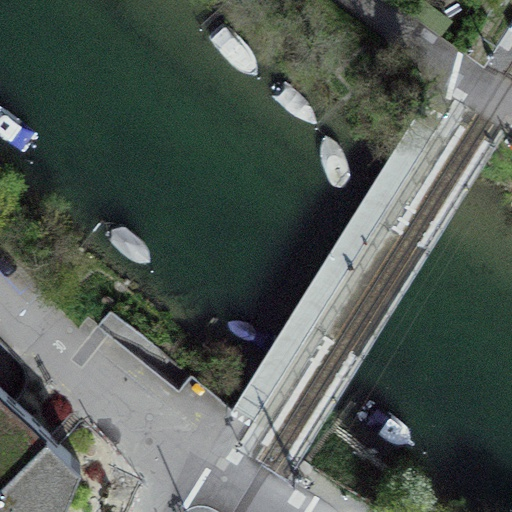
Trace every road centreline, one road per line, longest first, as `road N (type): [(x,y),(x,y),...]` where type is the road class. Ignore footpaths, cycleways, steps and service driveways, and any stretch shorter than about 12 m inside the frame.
road 1 (residential): [(199,468),(0,286)]
road 2 (residential): [(511,96),(462,72),(365,0)]
